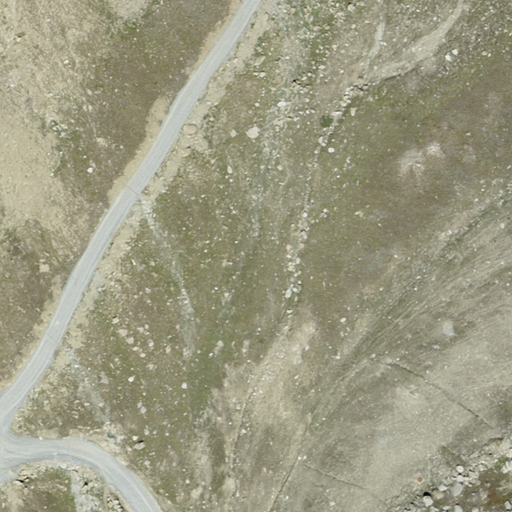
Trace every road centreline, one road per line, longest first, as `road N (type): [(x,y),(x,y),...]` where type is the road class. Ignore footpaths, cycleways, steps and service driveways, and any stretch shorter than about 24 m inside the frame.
road 1 (track): [(256,0),(94,248),(37,364),(0,416)]
road 2 (track): [(0,439),(87,454),(130,486),(140,511)]
